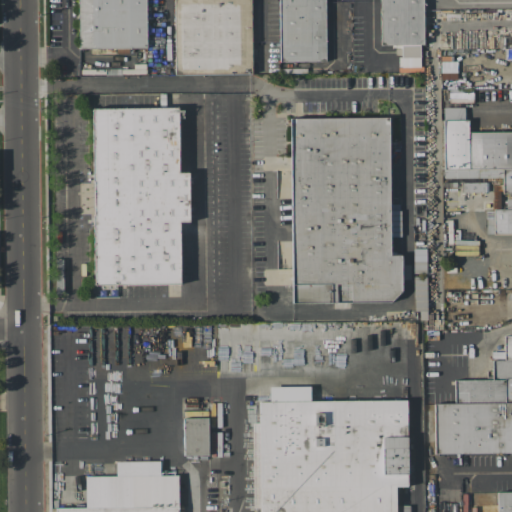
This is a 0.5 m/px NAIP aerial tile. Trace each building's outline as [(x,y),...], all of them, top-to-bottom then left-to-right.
[(79,0),(146,0),(147,48),(80,48),(79,0)] [(175,0),(251,0),(252,74),(176,74),(175,0)] [(279,0),(325,0),(326,61),(280,61),(279,0)] [(423,0),(424,44),(421,44),(421,67),(403,67),(402,44),(381,44),(381,0),(423,0)] [(440,62),(441,79),(456,79),(456,61),(440,62)] [(448,102),(472,102),(473,89),(449,89),(448,102)] [(93,108),(178,107),(179,173),(189,173),(190,221),(180,221),(181,284),(95,285),(93,108)] [(290,118),(389,117),(391,255),(402,255),(402,290),(391,301),(292,303),(290,118)] [(444,120),(468,119),(468,132),(511,131),(511,192),(503,193),(503,168),(445,169),(444,120)] [(494,209),(511,208),(511,233),(495,234),(494,209)] [(435,404),(435,453),(511,452),(511,335),(505,335),(505,360),(493,360),(493,379),(454,380),(455,404),(435,404)] [(261,511),(260,402),(407,399),(409,486),(396,486),(396,511),(261,511)] [(184,418),(208,418),(209,455),(184,455),(184,418)] [(178,511),(178,475),(160,476),(160,461),(115,461),(115,476),(85,476),(85,507),(55,507),(55,511),(178,511)] [(511,511),(511,491),(497,492),(497,511),(511,511)]
